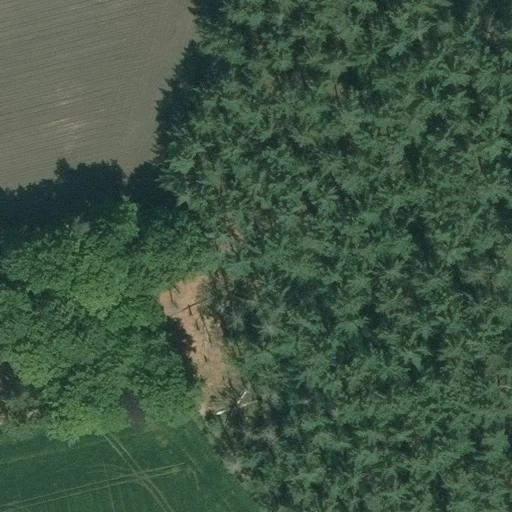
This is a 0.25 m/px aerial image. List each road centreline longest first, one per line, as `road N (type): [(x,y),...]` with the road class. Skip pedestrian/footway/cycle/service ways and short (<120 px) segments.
road 1 (track): [(466,511),(438,217),(412,157),(319,0)]
road 2 (track): [(0,346),(412,157)]
